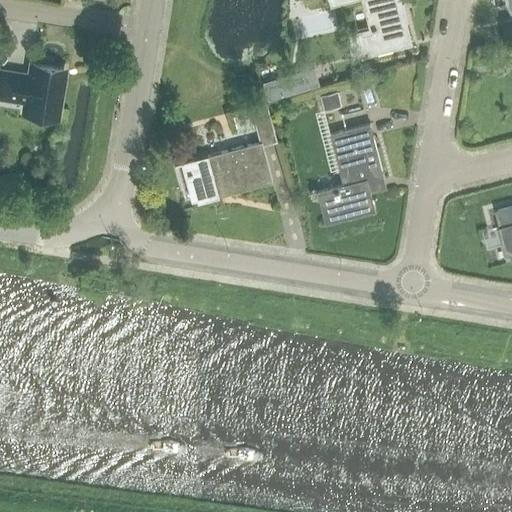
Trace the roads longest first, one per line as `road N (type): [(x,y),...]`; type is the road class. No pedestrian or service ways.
road 1 (unclassified): [(108,214),(161,251),(410,290)]
road 2 (tertiary): [(108,214),(120,190),(147,30)]
road 3 (residential): [(429,180),(457,0)]
road 4 (residential): [(147,30),(0,5)]
